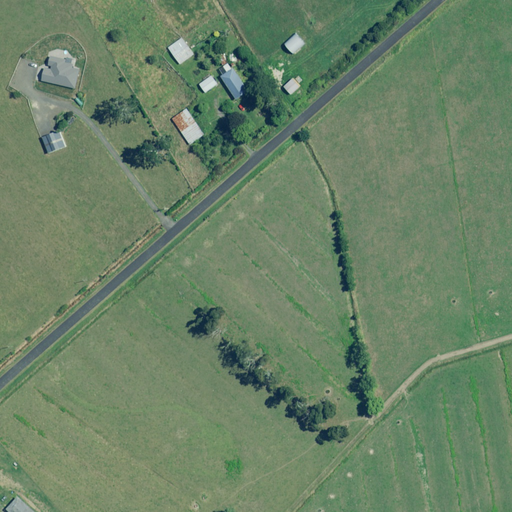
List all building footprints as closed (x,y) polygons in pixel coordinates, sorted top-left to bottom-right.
[(303,42),(295,33),(284,44),(292,53),(303,42)] [(193,55),(181,38),(168,48),(179,64),(193,55)] [(224,54),(217,57),(223,68),(229,65),(224,54)] [(66,60),(50,56),(48,65),(52,66),(51,70),(44,68),(42,81),(75,89),(79,69),(72,67),(73,64),(65,63),(66,60)] [(248,91),(233,68),(221,77),(236,99),(248,91)] [(217,84),(211,76),(199,85),(205,93),(217,84)] [(300,86),(293,78),(283,87),(291,95),(300,86)] [(204,135),(186,109),(172,119),(190,145),(204,135)] [(65,147),(59,131),(42,138),(48,153),(65,147)] [(33,511),(18,498),(7,510),(9,511),(33,511)]
